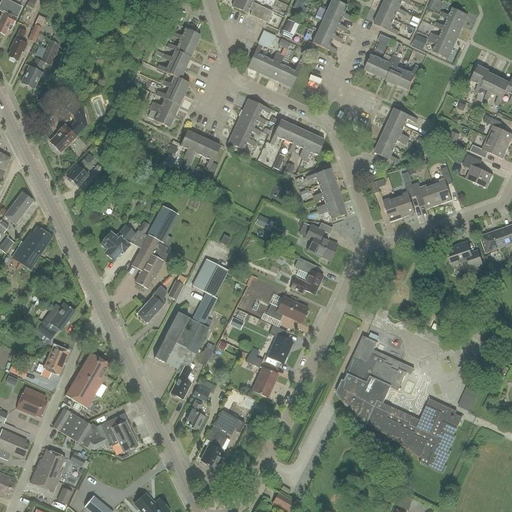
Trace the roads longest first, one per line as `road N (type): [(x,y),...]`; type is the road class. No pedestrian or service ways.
road 1 (residential): [(229,511),(245,502),(362,252),(375,248)]
road 2 (tertiary): [(105,320),(0,102)]
road 3 (residential): [(105,320),(83,338),(10,511)]
road 4 (tertiary): [(198,511),(105,320)]
road 5 (residential): [(319,118),(239,81),(209,0)]
road 6 (residential): [(511,185),(502,204),(375,248)]
road 7 (residential): [(375,248),(336,139),(319,118)]
